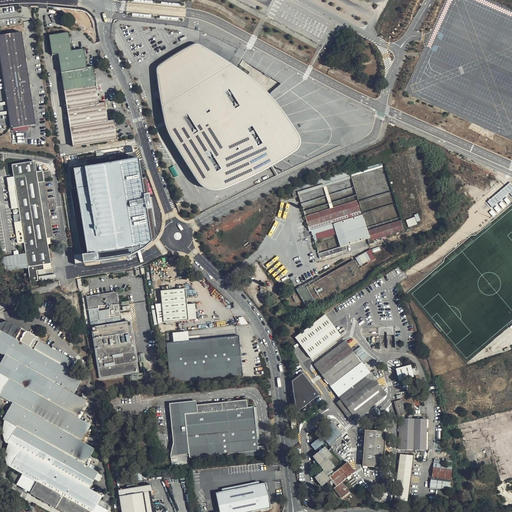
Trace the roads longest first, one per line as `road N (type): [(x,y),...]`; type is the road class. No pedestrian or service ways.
road 1 (unclassified): [(186,231),(375,133),(398,52),(366,32)]
road 2 (unclassified): [(293,511),(274,359),(254,316),(184,243)]
road 3 (unclassified): [(173,227),(107,48),(104,5)]
road 4 (unknown): [(46,0),(65,139)]
